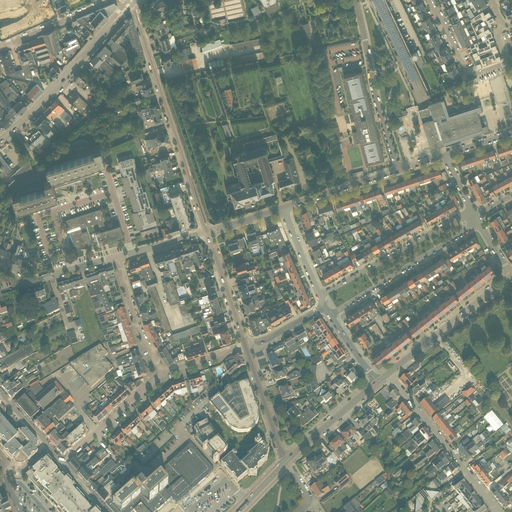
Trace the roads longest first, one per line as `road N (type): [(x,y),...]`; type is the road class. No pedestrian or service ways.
road 1 (tertiary): [(129,3),(207,232)]
road 2 (secondary): [(0,140),(129,3)]
road 3 (residential): [(355,0),(398,170)]
road 4 (residential): [(497,510),(387,374)]
road 5 (residential): [(330,315),(478,223)]
road 6 (residential): [(470,210),(319,296)]
road 7 (tertiary): [(387,374),(511,275)]
road 8 (residential): [(62,463),(163,372)]
road 9 (residential): [(163,372),(114,258)]
road 10 (tertiary): [(245,346),(286,462)]
road 11 (residential): [(508,63),(469,71),(429,0)]
road 12 (tertiary): [(286,462),(377,382)]
road 13 (residential): [(283,208),(398,170)]
road 14 (tertiary): [(207,232),(245,346)]
